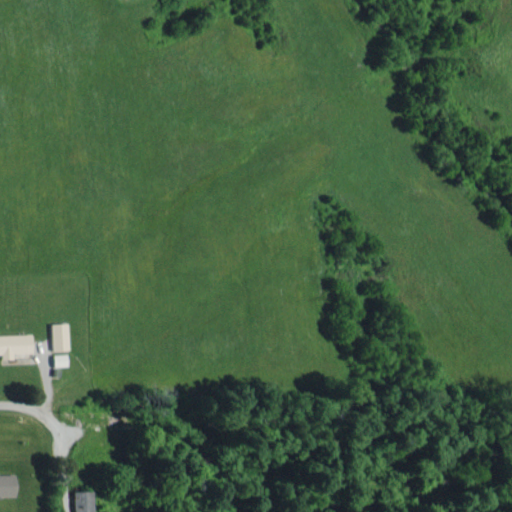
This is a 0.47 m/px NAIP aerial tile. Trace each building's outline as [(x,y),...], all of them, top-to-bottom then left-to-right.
[(64,322),(47,323),(48,349),(65,349),(64,322)] [(0,357),(10,358),(10,353),(28,352),(27,333),(0,334),(0,357)] [(63,353),(49,354),(50,365),(64,365),(63,353)] [(0,495),(11,495),(11,474),(0,473),(0,495)] [(89,511),(89,490),(70,490),(70,511),(89,511)]
